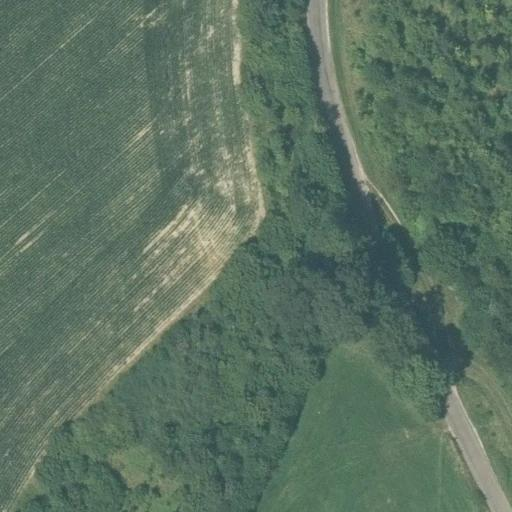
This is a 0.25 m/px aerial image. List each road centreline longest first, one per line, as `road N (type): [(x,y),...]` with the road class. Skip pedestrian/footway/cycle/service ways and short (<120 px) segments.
road 1 (unclassified): [(500,511),(369,236),(329,104),(319,0)]
road 2 (track): [(401,232),(450,327),(454,357),(440,387)]
